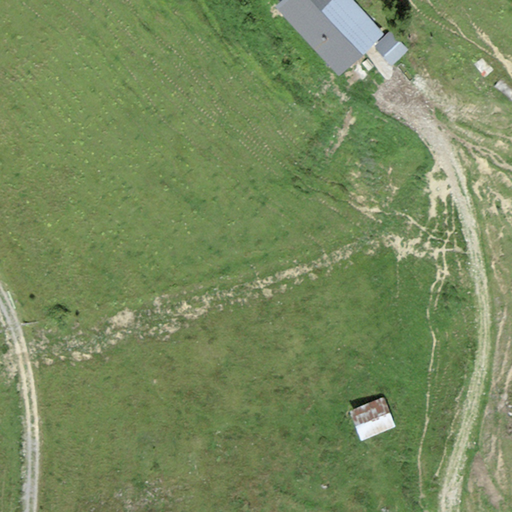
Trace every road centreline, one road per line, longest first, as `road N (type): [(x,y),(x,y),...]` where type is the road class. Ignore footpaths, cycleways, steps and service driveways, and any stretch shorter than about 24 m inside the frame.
road 1 (track): [(399,93),(451,165),(478,265),(478,380),(449,511)]
road 2 (track): [(0,299),(30,391),(30,511)]
